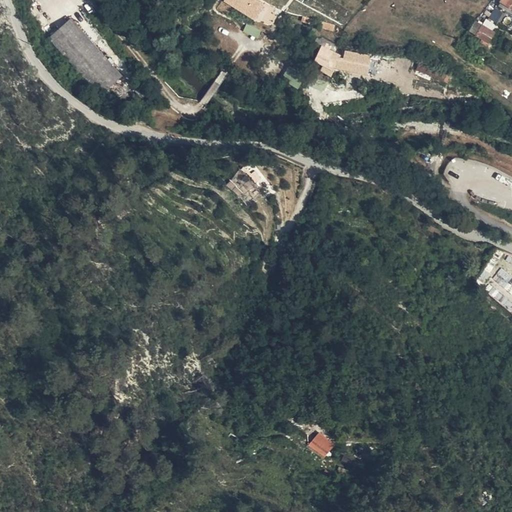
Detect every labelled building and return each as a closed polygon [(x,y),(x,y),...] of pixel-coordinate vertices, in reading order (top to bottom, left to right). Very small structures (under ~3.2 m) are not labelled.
[(259,0),(246,0),(262,12),(267,6),(259,0)] [(501,9),(493,20),(496,23),(497,21),(500,23),(507,13),(501,9)] [(339,20),(313,15),(312,21),(338,26),(339,20)] [(483,20),(475,28),(484,37),(491,42),(498,33),(489,24),(483,20)] [(493,20),(489,24),(498,33),(502,27),(496,23),(493,20)] [(106,58),(74,22),(52,42),(103,99),(112,91),(125,79),(106,58)] [(242,33),(258,38),(261,28),(245,23),(242,33)] [(321,39),(319,40),(319,41),(322,49),(321,53),(318,58),(323,59),(328,61),(336,44),(323,39),(322,39),(321,39)] [(450,78),(453,71),(437,64),(423,59),(420,68),(434,73),(439,73),(450,78)] [(327,80),(330,75),(328,75),(318,71),(318,68),(315,66),(309,79),(324,86),(327,80)] [(333,76),(330,75),(327,80),(335,83),(337,80),(332,78),(333,76)] [(130,111),(151,92),(140,79),(132,86),(125,79),(112,91),(130,111)] [(226,180),(250,207),(267,192),(243,165),(226,180)] [(511,285),(511,280),(511,279),(511,278),(511,276),(501,268),(492,278),(506,289),(510,284),(511,285)] [(323,448),(333,438),(323,429),(313,438),(323,448)]
